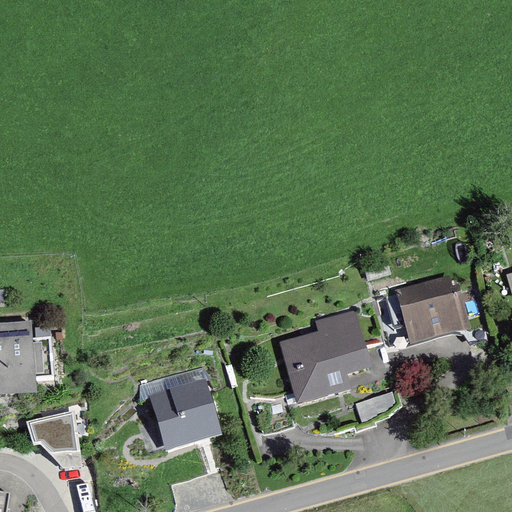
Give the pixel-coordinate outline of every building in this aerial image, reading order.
[(456,280),(399,298),(415,351),(472,334),(456,280)] [(324,340),(286,350),(303,415),(335,406),(330,387),(374,375),(358,315),(320,325),(324,340)] [(0,405),(38,402),(36,384),(55,383),(52,340),(33,341),(32,326),(0,328),(0,405)] [(152,400),(168,457),(221,442),(205,385),(152,400)] [(394,394),(359,404),(364,422),(399,411),(394,394)] [(77,457),(73,416),(31,428),(37,448),(43,446),(54,459),(77,457)]
